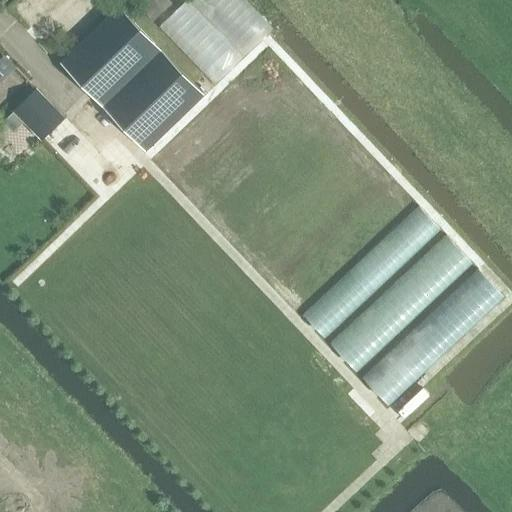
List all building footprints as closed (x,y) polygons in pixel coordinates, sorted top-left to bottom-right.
[(141,0),(142,1),(137,5),(152,21),(173,3),(169,0),(141,0)] [(145,150),(204,93),(118,6),(61,62),(145,150)] [(0,83),(16,67),(0,51),(0,83)] [(41,140),(64,117),(36,88),(2,121),(12,130),(22,121),(41,140)] [(174,183),(232,127),(210,103),(152,159),(174,183)] [(199,208),(255,152),(236,127),(176,184),(199,208)]
